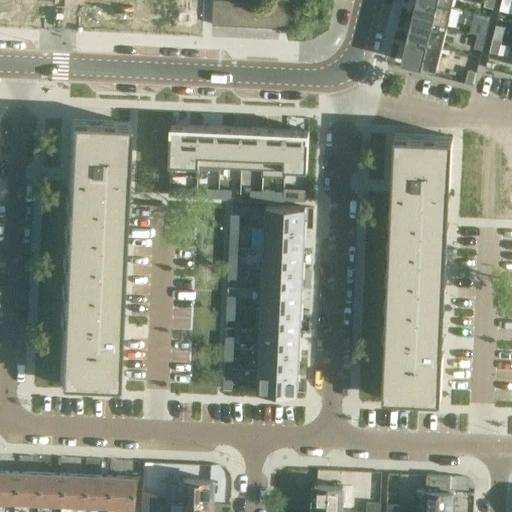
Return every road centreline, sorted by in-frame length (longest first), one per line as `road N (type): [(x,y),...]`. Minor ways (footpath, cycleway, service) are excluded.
road 1 (residential): [(327,442),(343,73)]
road 2 (residential): [(6,427),(24,65)]
road 3 (tertiary): [(343,73),(24,65)]
road 4 (residential): [(252,438),(6,427)]
road 5 (residential): [(511,121),(381,106),(343,73)]
road 6 (residential): [(500,450),(327,442)]
